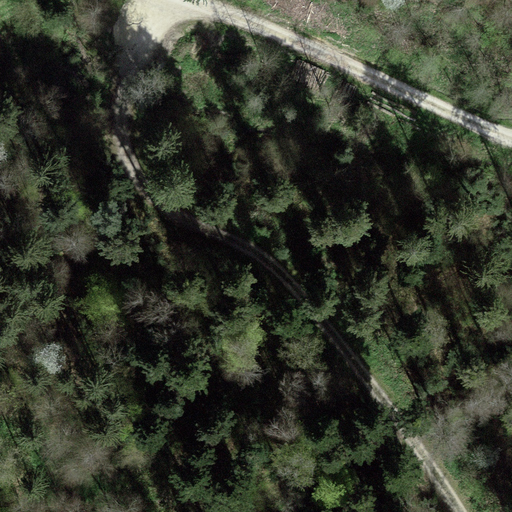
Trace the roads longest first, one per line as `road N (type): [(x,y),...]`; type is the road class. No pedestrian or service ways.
road 1 (track): [(459,511),(288,279),(250,249),(170,209),(127,155),(121,102),(136,59),(174,0)]
road 2 (track): [(192,0),(511,139)]
